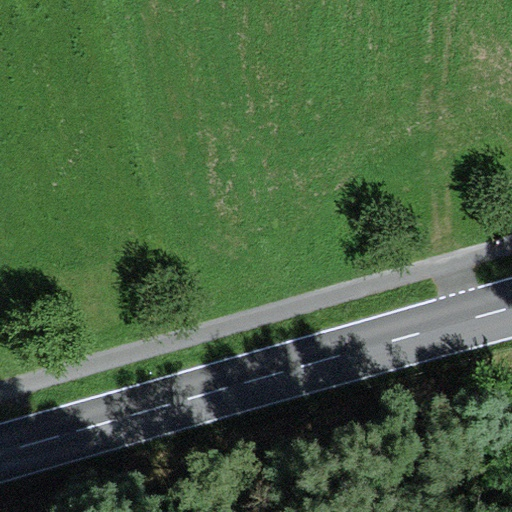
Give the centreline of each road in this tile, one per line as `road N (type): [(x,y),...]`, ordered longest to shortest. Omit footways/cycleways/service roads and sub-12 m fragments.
road 1 (secondary): [(511,308),(0,453)]
road 2 (unknown): [(511,405),(119,511)]
